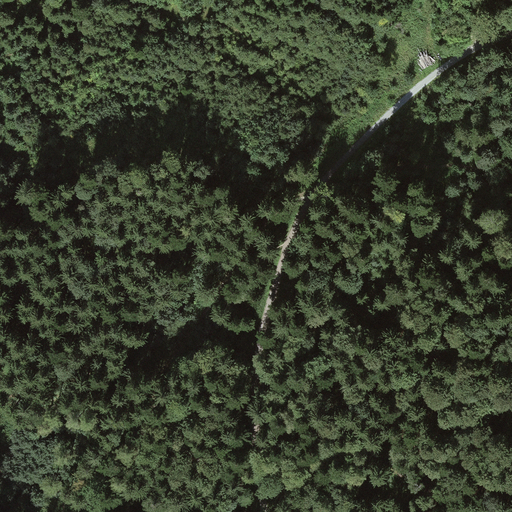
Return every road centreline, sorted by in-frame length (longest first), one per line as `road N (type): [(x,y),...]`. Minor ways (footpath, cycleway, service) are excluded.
road 1 (track): [(263,511),(253,395),(258,337),(294,224)]
road 2 (track): [(304,204),(452,60),(511,35)]
